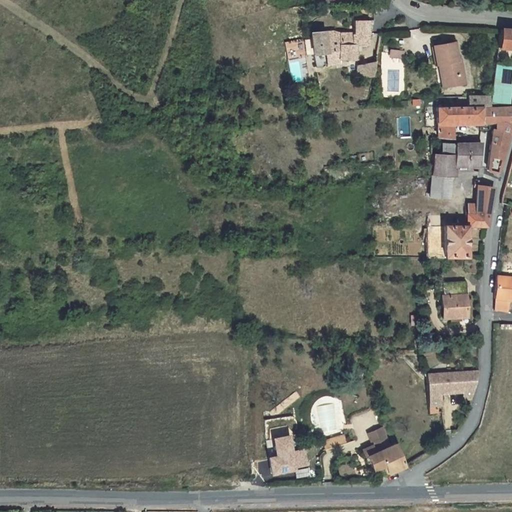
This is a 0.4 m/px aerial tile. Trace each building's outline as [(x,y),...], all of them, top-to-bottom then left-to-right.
[(342,23),(342,37),(357,37),(357,24),(342,23)] [(485,51),(511,51),(511,34),(487,32),(485,51)] [(303,60),(314,59),(324,58),(324,52),(327,51),(339,51),(339,37),(307,37),(301,37),(303,60)] [(357,37),(342,37),(339,37),(339,51),(327,51),(324,52),(324,58),(314,59),(316,70),(328,68),(329,65),(343,65),(343,52),(357,52),(357,37)] [(404,58),(405,49),(391,47),(390,55),(404,58)] [(421,52),(424,70),(431,69),(436,92),(454,89),(449,65),(446,66),(443,47),(421,52)] [(345,84),(362,82),(363,65),(345,70),(345,84)] [(436,92),(431,69),(424,70),(429,93),(436,92)] [(481,78),(480,97),(481,103),(497,103),(497,79),(481,78)] [(472,111),(481,107),(481,103),(480,97),(456,98),(455,109),(472,111)] [(503,107),(481,107),(472,111),(472,130),(491,130),(491,134),(499,134),(507,109),(503,107)] [(444,128),(472,130),(472,111),(455,109),(424,110),(425,141),(444,142),(444,128)] [(482,147),(494,147),(499,134),(491,134),(491,136),(483,136),(482,147)] [(485,174),(494,147),(482,147),(479,167),(478,168),(478,172),(485,174)] [(461,175),(461,171),(469,171),(471,148),(430,150),(430,161),(422,161),(423,201),(443,201),(443,187),(450,181),(450,171),(454,171),(454,175),(461,175)] [(480,189),(467,187),(466,206),(458,205),(456,228),(477,227),(480,189)] [(415,228),(416,259),(456,258),(456,228),(415,228)] [(511,275),(499,274),(494,310),(510,313),(511,302),(511,275)] [(431,282),(432,318),(455,317),(454,282),(431,282)] [(466,405),(475,405),(476,370),(427,373),(428,415),(442,415),(442,398),(465,399),(466,405)] [(364,432),(355,435),(350,437),(354,448),(357,456),(361,454),(370,451),(364,432)] [(324,439),(326,447),(347,443),(345,434),(324,439)] [(284,456),(270,458),(267,440),(252,443),(255,460),(248,461),(250,477),(272,474),(272,473),(287,470),(284,456)] [(357,456),(354,448),(343,452),(346,461),(349,460),(354,474),(366,470),(369,477),(390,467),(383,447),(370,451),(361,454),(357,456)]
